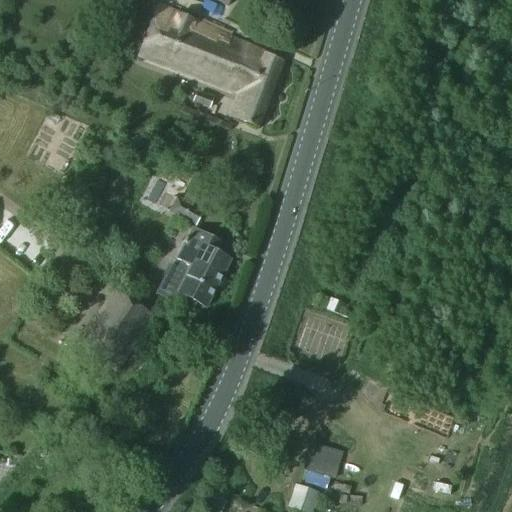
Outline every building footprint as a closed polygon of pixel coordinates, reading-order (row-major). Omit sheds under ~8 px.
[(207,0),(225,8),(229,0),(207,0)] [(283,62),(158,6),(137,57),(237,94),(228,118),(258,129),(283,62)] [(229,114),(235,96),(220,91),(213,109),(229,114)] [(195,93),(192,103),(209,110),(213,99),(195,93)] [(181,201),(176,199),(168,214),(195,228),(202,214),(192,208),(196,200),(185,194),(181,201)] [(190,266),(176,293),(205,308),(230,262),(219,256),(224,246),(191,229),(176,259),(190,266)] [(76,348),(80,350),(117,373),(154,317),(111,291),(76,348)] [(333,302),(329,312),(337,315),(341,305),(333,302)] [(310,444),(302,472),(335,481),(343,453),(310,444)] [(298,511),(311,511),(317,495),(296,488),(289,509),(298,511)]
